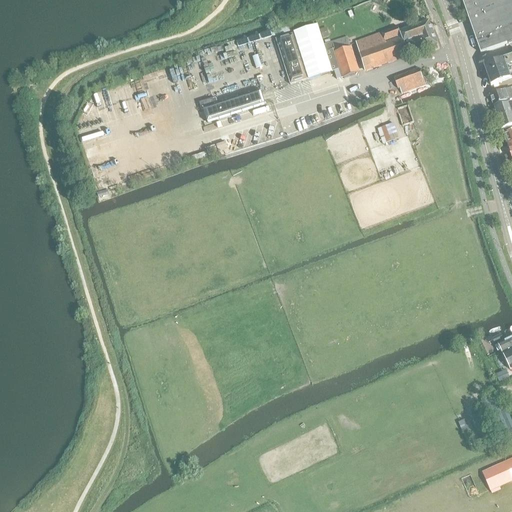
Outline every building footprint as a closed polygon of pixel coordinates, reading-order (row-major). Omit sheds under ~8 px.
[(511,0),(462,0),(479,47),(481,53),(508,44),(509,47),(511,46),(511,0)] [(415,54),(438,45),(429,22),(400,33),(398,28),(383,34),(383,35),(359,44),(369,71),(411,55),(406,42),(410,41),(415,54)] [(294,33),(309,79),(341,69),(333,43),(324,45),(318,26),(294,33)] [(283,62),(290,85),(308,80),(294,34),(276,39),(283,62)] [(333,43),(341,69),(344,78),(359,73),(351,48),(347,38),(333,43)] [(511,56),(484,66),(491,86),(501,83),(511,79),(511,78),(511,56)] [(425,85),(420,70),(395,79),(398,89),(400,89),(402,94),(425,85)] [(494,106),(511,99),(511,90),(511,88),(490,95),(494,106)] [(207,122),(220,118),(265,104),(261,91),(215,105),(213,98),(202,102),(204,109),(203,109),(207,122)] [(498,119),(511,114),(511,103),(495,109),(498,119)] [(511,114),(498,119),(502,130),(511,126),(511,114)] [(393,124),(378,130),(383,144),(399,139),(393,124)] [(500,336),(489,341),(491,345),(502,340),(500,336)] [(502,354),(511,349),(511,337),(498,344),(502,354)] [(510,370),(511,369),(511,349),(502,354),(510,370)] [(491,491),(511,481),(511,460),(509,461),(483,473),(491,491)]
